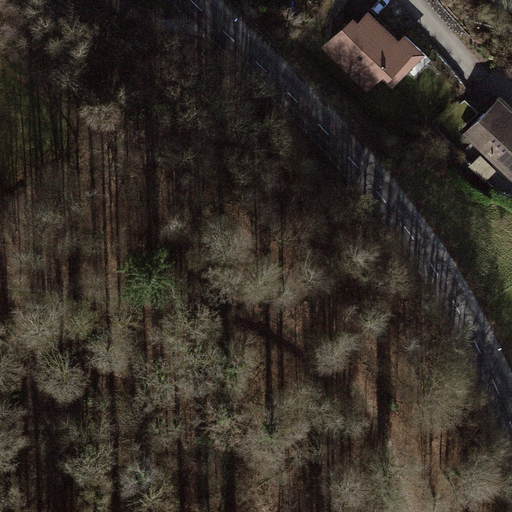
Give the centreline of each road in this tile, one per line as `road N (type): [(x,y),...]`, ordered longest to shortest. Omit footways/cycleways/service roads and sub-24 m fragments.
road 1 (tertiary): [(511,425),(438,273),(387,203),(305,108),(191,0)]
road 2 (track): [(0,294),(227,309),(264,320),(332,361),(375,417),(408,511)]
